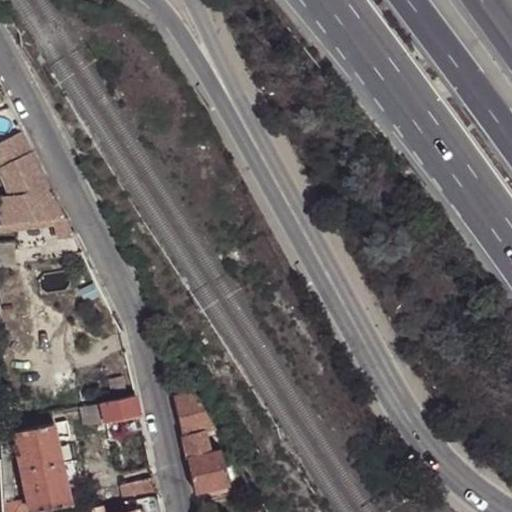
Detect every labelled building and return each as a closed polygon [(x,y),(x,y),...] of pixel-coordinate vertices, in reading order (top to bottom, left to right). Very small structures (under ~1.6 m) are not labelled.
[(0,172),(10,197),(0,197),(0,225),(56,220),(65,219),(22,133),(0,143),(0,172)] [(65,219),(56,220),(57,234),(58,240),(74,239),(65,219)] [(251,265),(238,244),(223,254),(236,275),(251,265)] [(174,397),(183,437),(205,431),(216,428),(195,393),(174,397)] [(136,397),(102,404),(106,421),(111,421),(140,415),(136,397)] [(102,404),(88,407),(90,420),(91,424),(106,421),(102,404)] [(88,407),(81,408),(84,421),(90,420),(88,407)] [(142,428),(140,415),(111,421),(113,433),(142,428)] [(55,423),(14,432),(31,511),(34,511),(73,504),(55,423)] [(205,431),(183,437),(187,460),(211,455),(205,431)] [(7,434),(2,434),(5,496),(14,496),(7,434)] [(230,485),(221,452),(211,455),(187,460),(195,492),(230,485)] [(157,494),(154,478),(121,485),(124,501),(140,498),(157,494)] [(159,505),(157,494),(140,498),(143,509),(159,505)] [(254,511),(265,511),(258,499),(250,502),(254,511)] [(24,511),(22,502),(5,505),(5,511),(24,511)]
